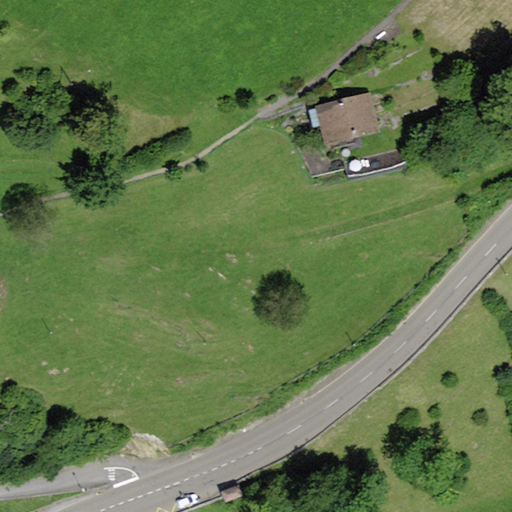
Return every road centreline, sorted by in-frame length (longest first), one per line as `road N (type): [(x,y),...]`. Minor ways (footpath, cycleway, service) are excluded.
road 1 (secondary): [(89,511),(228,462),(287,429),(379,360),(511,223)]
road 2 (track): [(511,164),(409,205),(308,232),(213,239),(100,227),(32,239)]
road 3 (track): [(275,111),(407,0)]
